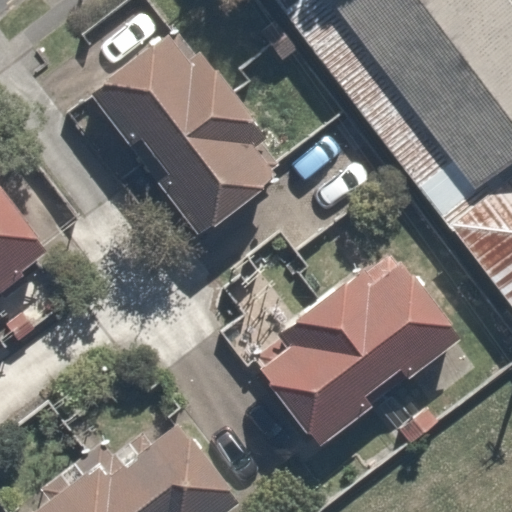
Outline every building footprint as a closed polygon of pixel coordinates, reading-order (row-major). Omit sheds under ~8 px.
[(511,17),(499,0),(268,0),(511,321),(511,17)] [(183,213),(268,152),(251,129),(262,122),(198,34),(183,46),(159,14),(80,71),(183,213)] [(0,271),(42,239),(0,184),(0,271)] [(387,375),(397,388),(459,342),(396,258),(356,288),(348,276),(276,330),(281,337),(238,369),(304,457),(372,407),(362,394),(387,375)] [(202,511),(239,485),(177,398),(16,511),(202,511)]
